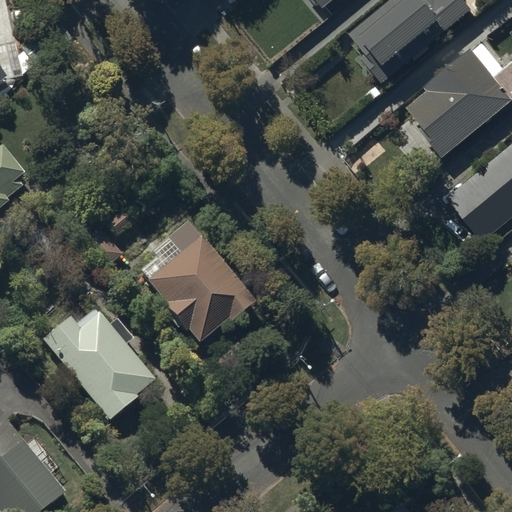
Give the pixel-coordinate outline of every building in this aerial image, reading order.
[(311,0),(324,14),(340,0),(311,0)] [(433,0),(397,0),(349,39),(370,65),(367,68),(383,89),(474,16),(461,0),(439,0),(436,3),(433,0)] [(0,86),(4,84),(21,81),(13,47),(0,49),(0,78),(0,79),(0,86)] [(473,55),(425,92),(429,98),(407,113),(425,139),(423,140),(441,164),(511,106),(511,104),(511,103),(511,70),(495,83),(473,55)] [(511,150),(446,204),(483,249),(511,225),(511,150)] [(0,213),(6,209),(3,205),(20,191),(15,186),(20,182),(0,156),(0,213)] [(114,204),(96,220),(116,241),(133,224),(114,204)] [(187,226),(150,255),(156,263),(138,276),(147,287),(145,288),(162,310),(161,312),(182,339),(186,336),(196,350),(225,327),(227,329),(253,309),(187,226)] [(95,229),(78,242),(104,273),(121,259),(95,229)] [(69,323),(42,344),(107,426),(135,403),(133,401),(152,386),(123,350),(130,345),(114,325),(107,330),(93,314),(74,330),(69,323)] [(0,511),(45,511),(64,498),(6,427),(0,431),(0,511)]
